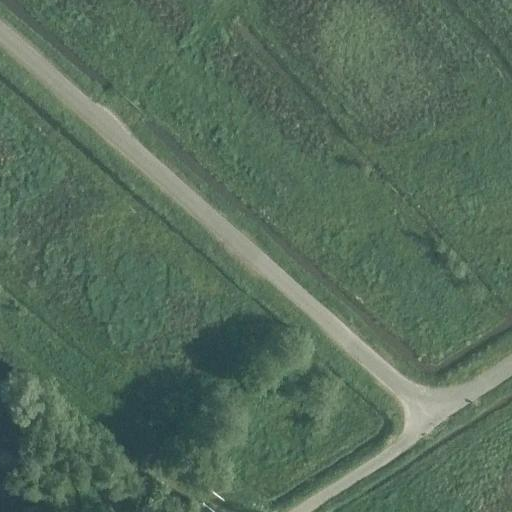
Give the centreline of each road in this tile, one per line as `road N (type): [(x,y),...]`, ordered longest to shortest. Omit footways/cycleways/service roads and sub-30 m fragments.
road 1 (unclassified): [(436,417),(0,38)]
road 2 (track): [(234,0),(105,125)]
road 3 (unclassified): [(297,511),(436,417)]
